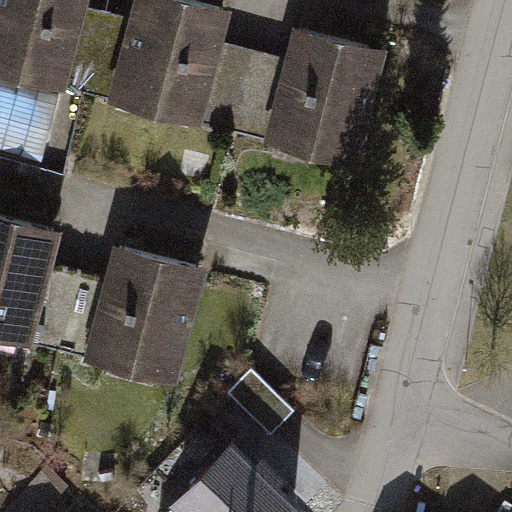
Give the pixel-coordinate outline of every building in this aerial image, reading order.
[(93,0),(0,0),(0,80),(69,97),(93,0)] [(233,13),(181,0),(140,0),(114,105),(204,128),(233,13)] [(392,54),(297,31),(268,149),(364,172),(392,54)] [(0,134),(13,136),(18,88),(0,86),(0,134)] [(63,235),(0,220),(0,343),(35,352),(63,235)] [(208,271),(113,250),(86,368),(181,389),(208,271)] [(266,433),(298,405),(279,384),(237,422),(314,506),(324,497),(266,433)] [(305,511),(306,511),(229,450),(179,511),(305,511)]
